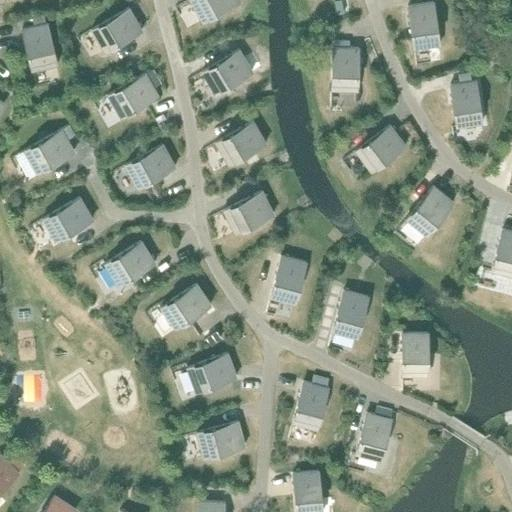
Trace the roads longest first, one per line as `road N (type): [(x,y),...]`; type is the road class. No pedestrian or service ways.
road 1 (residential): [(511,475),(487,448),(439,419),(279,346)]
road 2 (residential): [(511,198),(454,171),(391,62),(371,0)]
road 3 (residential): [(208,232),(160,0)]
road 4 (residential): [(261,511),(279,346)]
road 5 (residential): [(208,232),(115,214),(94,172)]
road 6 (residential): [(279,346),(208,232)]
